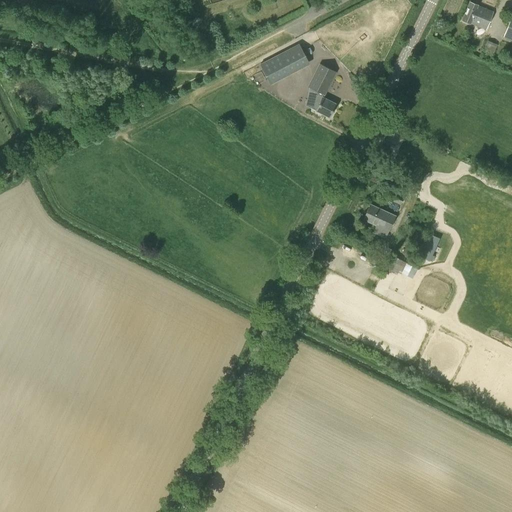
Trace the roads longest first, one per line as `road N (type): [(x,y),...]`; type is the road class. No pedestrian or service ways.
road 1 (tertiary): [(179,511),(433,0)]
road 2 (track): [(0,178),(284,30)]
road 3 (track): [(0,39),(206,71)]
